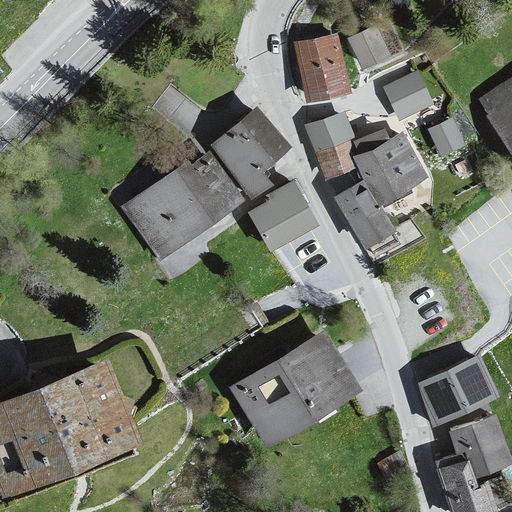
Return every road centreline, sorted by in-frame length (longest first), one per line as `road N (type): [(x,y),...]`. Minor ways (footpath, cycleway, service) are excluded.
road 1 (residential): [(279,0),(270,11),(266,52),(280,100),(343,228),(403,383),(439,511)]
road 2 (secondary): [(124,0),(0,119)]
